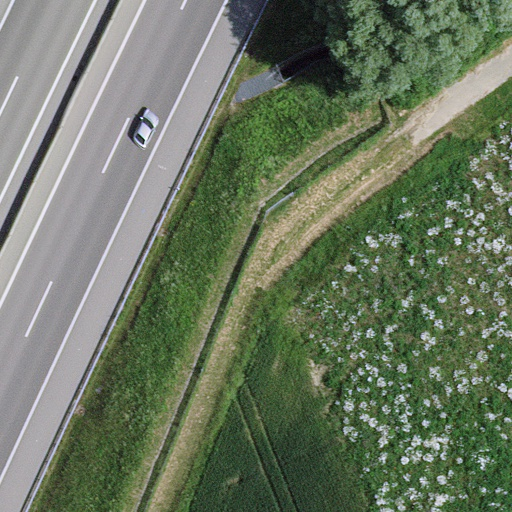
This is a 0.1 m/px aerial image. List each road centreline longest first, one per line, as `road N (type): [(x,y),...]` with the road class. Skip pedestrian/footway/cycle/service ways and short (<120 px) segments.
road 1 (motorway): [(0,392),(186,0)]
road 2 (motorway): [(54,0),(0,112)]
